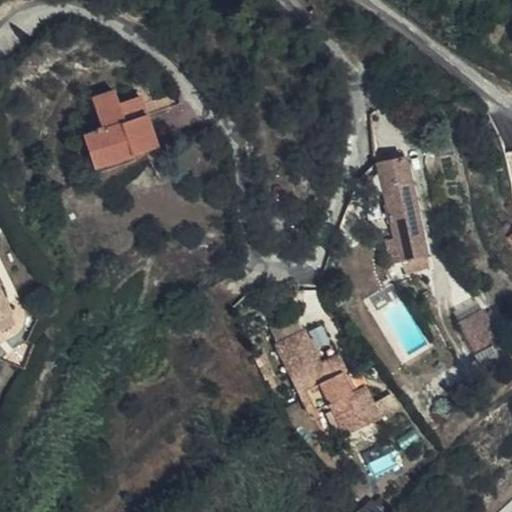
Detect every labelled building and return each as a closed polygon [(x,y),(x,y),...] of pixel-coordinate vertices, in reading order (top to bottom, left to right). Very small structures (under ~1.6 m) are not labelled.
[(103,128),(85,134),(98,171),(160,148),(147,116),(140,97),(121,105),(115,91),(92,99),(103,128)] [(402,260),(424,255),(428,254),(402,155),(377,162),(385,189),(392,215),(391,216),(399,260),(402,260)] [(511,229),(503,238),(511,247),(511,229)] [(427,268),(424,255),(402,260),(405,273),(427,268)] [(0,314),(11,308),(0,286),(0,314)] [(503,333),(487,307),(468,320),(484,346),(503,333)] [(272,331),(280,346),(303,334),(296,319),(272,331)] [(303,334),(280,346),(278,347),(312,416),(331,406),(348,439),(383,421),(366,386),(357,391),(340,356),(320,366),(304,334),(303,334)] [(389,511),(391,510),(376,494),(358,511),(389,511)]
